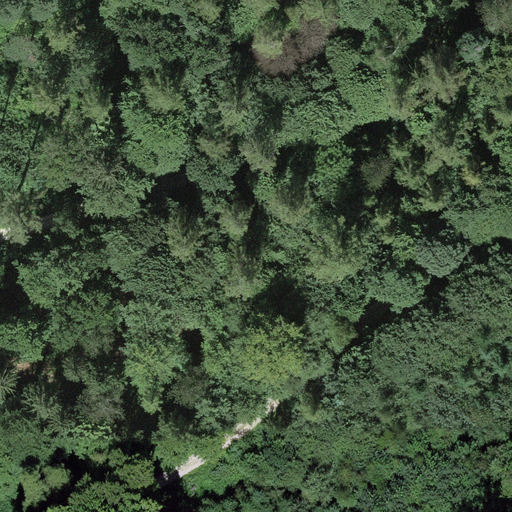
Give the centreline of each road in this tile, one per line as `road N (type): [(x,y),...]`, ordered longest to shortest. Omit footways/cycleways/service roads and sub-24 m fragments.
road 1 (track): [(511,56),(402,88),(169,182),(0,231)]
road 2 (track): [(90,511),(226,441),(401,289),(511,218)]
